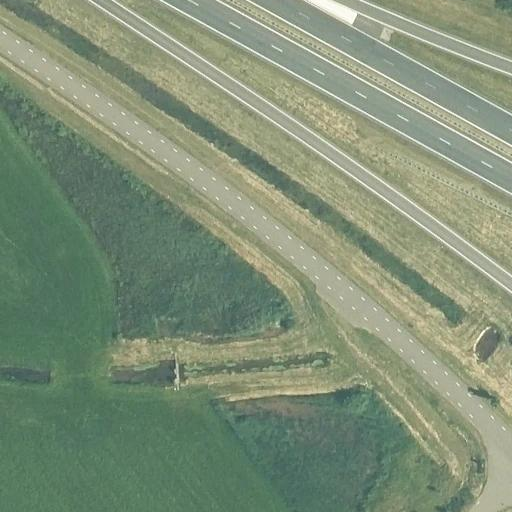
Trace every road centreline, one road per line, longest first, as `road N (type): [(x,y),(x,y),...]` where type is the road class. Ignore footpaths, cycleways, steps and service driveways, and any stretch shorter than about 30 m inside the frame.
road 1 (unclassified): [(511,450),(337,283),(171,154),(0,38)]
road 2 (trunk): [(101,0),(511,284)]
road 3 (trunk): [(185,0),(511,181)]
road 4 (trunk): [(511,132),(272,0)]
road 5 (trunk): [(511,66),(336,0)]
